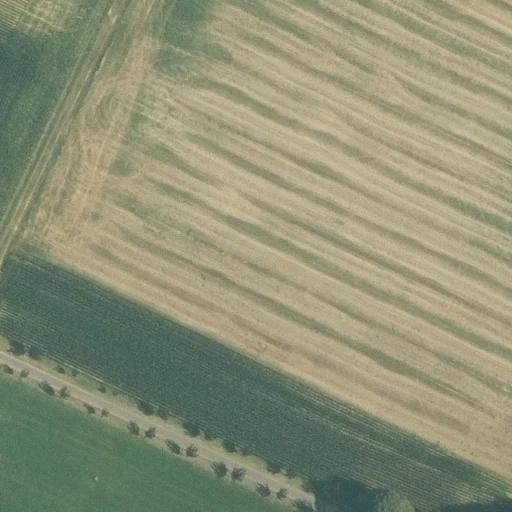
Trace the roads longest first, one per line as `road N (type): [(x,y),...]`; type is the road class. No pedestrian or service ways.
road 1 (track): [(314,511),(0,368)]
road 2 (track): [(128,0),(0,281)]
